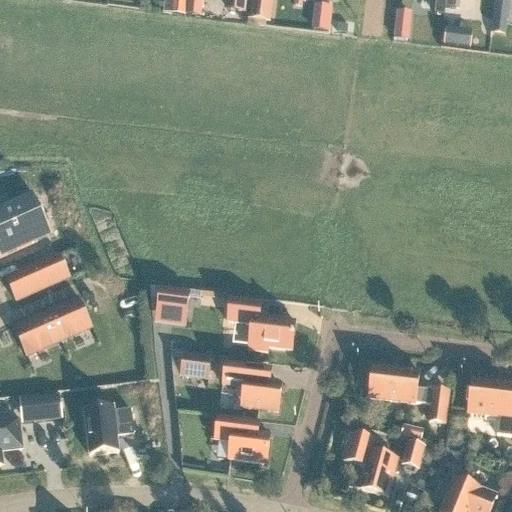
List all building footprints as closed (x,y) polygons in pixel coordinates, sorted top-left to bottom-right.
[(185,0),(173,0),(172,17),(185,18),(187,0),(185,0)] [(246,0),(224,0),(224,12),(245,15),(246,0)] [(272,0),(252,0),(250,22),(248,22),(247,27),(265,29),(266,23),(270,23),(272,0)] [(436,0),(434,18),(444,19),(446,0),(436,0)] [(446,0),(444,19),(445,11),(455,12),(456,1),(474,3),(473,0),(446,0)] [(496,0),(495,20),(507,21),(509,0),(496,0)] [(189,1),(187,18),(201,20),(202,2),(189,1)] [(318,8),(315,34),(329,35),(332,10),(318,8)] [(409,15),(397,14),(396,26),(408,27),(409,15)] [(446,32),(444,47),(457,49),(459,34),(446,32)] [(33,196),(0,210),(0,261),(51,239),(33,196)] [(15,304),(69,281),(58,258),(5,281),(15,304)] [(160,294),(157,315),(187,319),(189,298),(160,294)] [(25,361),(92,332),(78,301),(12,330),(25,361)] [(231,303),(228,325),(252,328),(249,353),(267,355),(268,352),(291,355),(295,325),(259,321),(261,307),(231,303)] [(182,357),(179,380),(209,384),(212,360),(182,357)] [(225,368),(223,388),(244,391),(242,411),(278,415),(281,389),(272,388),(273,373),(260,372),(225,368)] [(417,392),(419,376),(373,371),(369,402),(415,408),(415,407),(431,409),(429,425),(445,427),(449,396),(433,394),(417,392)] [(511,387),(472,383),(468,417),(471,417),(471,421),(486,423),(486,419),(499,421),(497,439),(511,440),(511,387)] [(60,399),(32,402),(35,425),(62,422),(60,399)] [(114,411),(84,414),(89,459),(119,455),(117,441),(134,439),(131,413),(114,415),(114,411)] [(270,438),(259,437),(260,425),(217,419),(214,444),(231,446),(229,464),(266,468),(270,438)] [(6,454),(21,452),(18,425),(0,426),(0,468),(1,469),(0,460),(0,452),(6,452),(6,454)] [(423,434),(404,429),(401,439),(421,444),(423,434)] [(359,493),(388,501),(398,464),(373,457),(376,445),(350,437),(343,464),(365,471),(359,493)] [(426,450),(408,446),(402,469),(420,474),(426,450)] [(454,483),(442,511),(491,511),(497,499),(482,493),(482,494),(454,483)]
